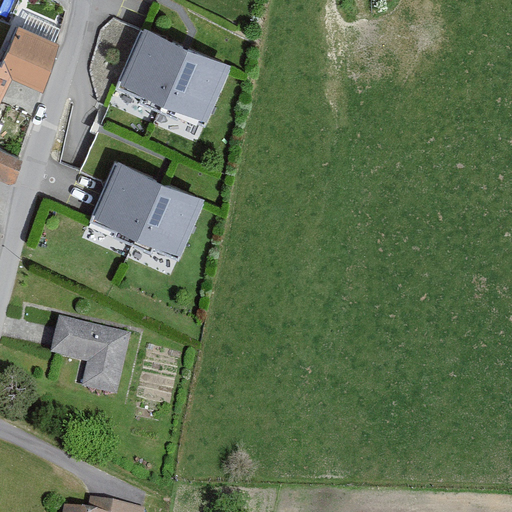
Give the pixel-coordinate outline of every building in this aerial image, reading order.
[(11,60),(0,55),(0,122),(18,79),(47,91),(67,43),(25,25),(11,60)] [(233,63),(144,25),(118,86),(207,124),(233,63)] [(0,147),(0,177),(15,183),(26,158),(0,147)] [(208,199),(119,162),(94,221),(182,258),(208,199)] [(134,336),(61,318),(51,359),(91,369),(87,387),(120,395),(134,336)] [(147,511),(148,511),(93,500),(91,511),(77,511),(68,510),(67,511),(147,511)]
